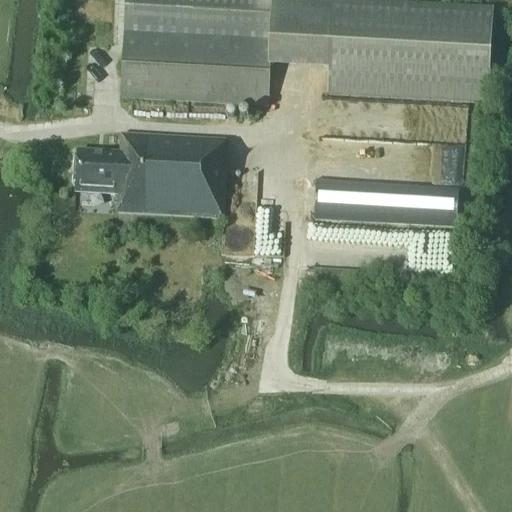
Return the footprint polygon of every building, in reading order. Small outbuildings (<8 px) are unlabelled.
[(272,36),(273,0),(126,0),(125,28),(272,36)] [(271,42),(270,68),(301,70),(330,71),(334,2),(311,1),(297,0),(273,0),(272,36),(271,42)] [(493,11),(334,2),(330,71),(329,96),(488,105),(493,11)] [(121,100),(268,108),(270,68),(271,42),(124,34),(121,100)] [(224,171),(225,142),(121,137),(120,155),(77,153),(75,194),(118,196),(117,215),(223,221),(226,171),(224,171)] [(462,186),(322,181),(320,222),(461,226),(462,186)]
